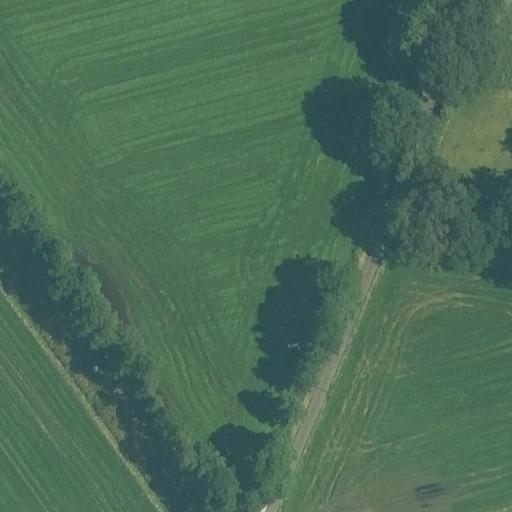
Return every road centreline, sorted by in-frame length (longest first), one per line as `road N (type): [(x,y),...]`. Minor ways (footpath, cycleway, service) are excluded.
road 1 (residential): [(270,511),(482,0)]
road 2 (residential): [(0,225),(199,511)]
road 3 (unknown): [(397,209),(511,174)]
